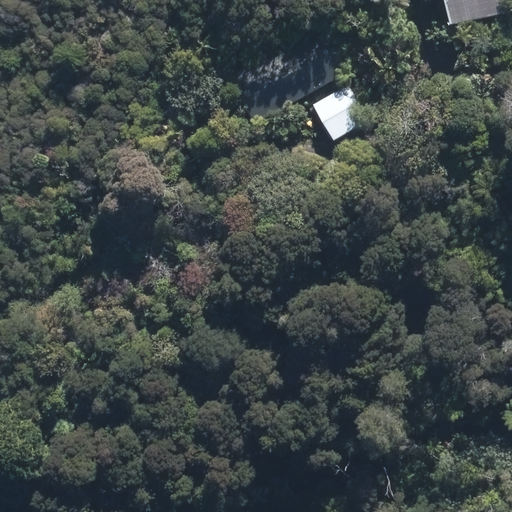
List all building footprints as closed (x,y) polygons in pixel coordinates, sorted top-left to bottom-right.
[(511,14),(508,0),(441,0),(450,36),(494,25),(511,20),(511,14)] [(511,45),(507,30),(472,41),(478,61),(511,50),(511,45)] [(305,40),(229,85),(254,128),(331,84),(305,40)] [(346,89),(312,107),(330,143),(365,125),(346,89)] [(0,453),(20,443),(0,404),(0,453)]
